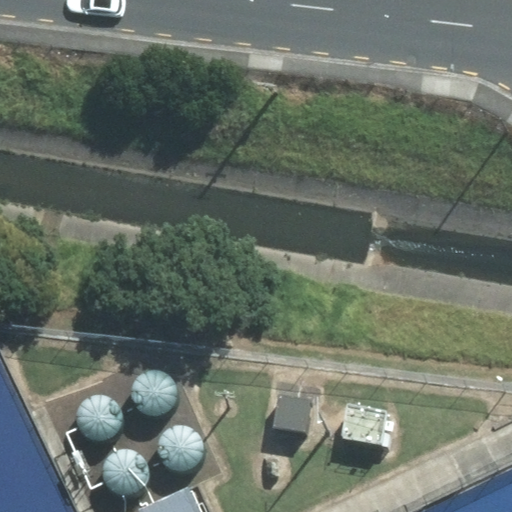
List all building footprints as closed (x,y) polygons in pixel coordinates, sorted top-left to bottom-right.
[(167,429),(174,425),(179,419),(182,411),(182,403),(180,394),(174,387),(167,383),(159,381),(150,382),(142,385),(136,392),(132,400),(131,408),(133,415),(137,422),(144,428),(151,431),(159,431),(167,429)] [(108,447),(115,442),(120,436),(123,429),(124,420),(121,412),(116,405),(108,400),(100,398),(91,399),(83,403),(77,409),(73,417),(73,425),(74,433),(79,440),(85,445),(92,448),(100,449),(108,447)] [(309,405),(279,401),(274,433),(305,437),(309,405)] [(390,419),(347,412),(341,446),(384,453),(390,419)] [(189,481),(196,477),(201,470),(204,463),(204,454),(202,446),(196,439),(189,434),(180,432),(172,433),(164,437),(158,443),(154,451),(153,459),(155,467),(159,474),(165,479),(173,482),(181,483),(189,481)] [(134,508),(141,504),(146,498),(149,490),(149,481),(147,473),(141,466),(134,461),(126,459),(117,460),(109,464),(103,471),(99,478),(99,486),(100,494),(105,501),(111,506),(118,510),(126,510),(134,508)] [(203,511),(194,488),(137,511),(203,511)]
